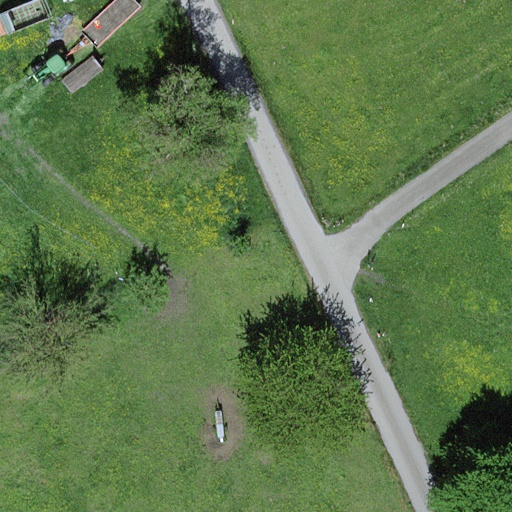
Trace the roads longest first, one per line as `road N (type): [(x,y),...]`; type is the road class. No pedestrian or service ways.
road 1 (residential): [(202,0),(438,511)]
road 2 (track): [(511,130),(324,260)]
